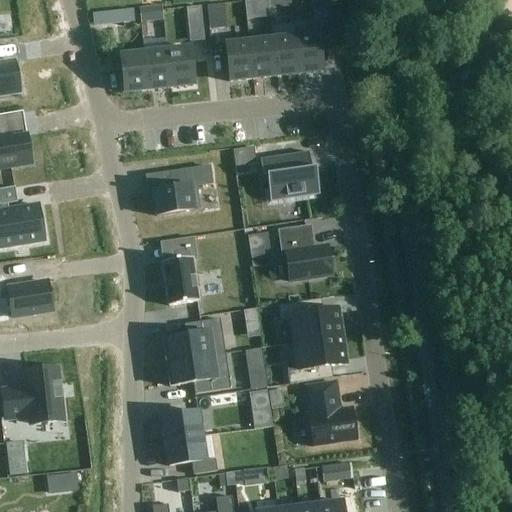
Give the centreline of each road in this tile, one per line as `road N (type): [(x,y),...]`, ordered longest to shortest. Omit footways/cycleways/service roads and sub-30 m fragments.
road 1 (residential): [(397,511),(335,117),(298,101),(103,123)]
road 2 (unclassified): [(374,0),(447,511)]
road 3 (residential): [(103,123),(128,227),(131,332)]
road 4 (residential): [(131,332),(130,511)]
road 5 (residential): [(0,347),(131,332)]
road 6 (residential): [(72,0),(103,123)]
